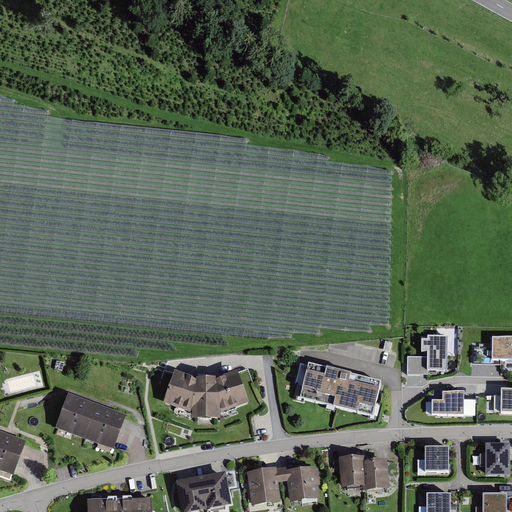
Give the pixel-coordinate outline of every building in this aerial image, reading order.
[(448,372),(448,336),(429,336),(429,339),(422,339),(422,351),(428,352),(428,358),(407,357),(407,375),(428,375),(428,371),(448,372)] [(492,349),(474,349),(474,365),(501,365),(501,361),(511,361),(511,339),(492,340),(492,349)] [(393,343),(386,341),(383,351),(391,352),(393,343)] [(381,385),(303,365),(294,398),(372,418),(381,385)] [(198,381),(177,374),(164,403),(196,413),(195,421),(222,420),(221,411),(253,400),(243,371),(216,381),(198,381)] [(467,417),(467,391),(444,390),(444,400),(432,400),(431,416),(467,417)] [(511,392),(502,392),(501,415),(511,415),(511,392)] [(126,416),(70,395),(57,429),(113,450),(126,416)] [(25,443),(0,433),(0,471),(13,476),(25,443)] [(509,445),(485,445),(485,474),(509,474),(509,445)] [(451,448),(427,448),(426,472),(450,472),(451,448)] [(365,458),(339,459),(340,486),(365,485),(365,493),(388,492),(386,461),(365,462),(365,458)] [(315,467),(248,473),(251,506),(276,503),(275,483),(286,482),(288,503),(318,501),(315,467)] [(224,474),(177,483),(182,511),(192,511),(230,505),(224,474)] [(451,511),(452,496),(428,495),(427,511),(451,511)] [(507,511),(507,495),(481,495),(480,511),(507,511)] [(151,511),(151,498),(87,501),(87,511),(151,511)]
